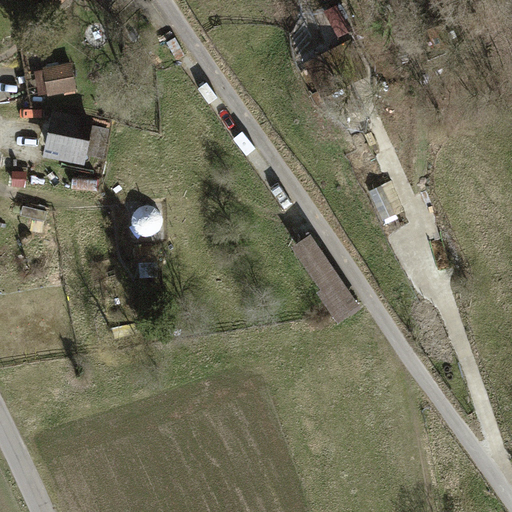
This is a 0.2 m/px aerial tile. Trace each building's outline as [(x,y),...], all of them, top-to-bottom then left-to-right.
[(70,0),(23,0),(46,23),(70,0)] [(438,26),(420,33),(429,58),(447,52),(438,26)] [(352,39),(305,60),(321,96),(368,74),(352,39)] [(73,63),(43,69),(44,70),(34,72),(38,98),(48,96),(49,97),(78,92),(73,63)] [(54,113),(44,160),(86,168),(88,156),(104,160),(111,129),(94,126),(95,121),(54,113)] [(23,205),(21,214),(45,220),(47,210),(23,205)] [(312,231),(292,244),(321,287),(317,290),(339,322),(362,307),(312,231)] [(157,244),(134,245),(135,262),(158,261),(157,244)]
